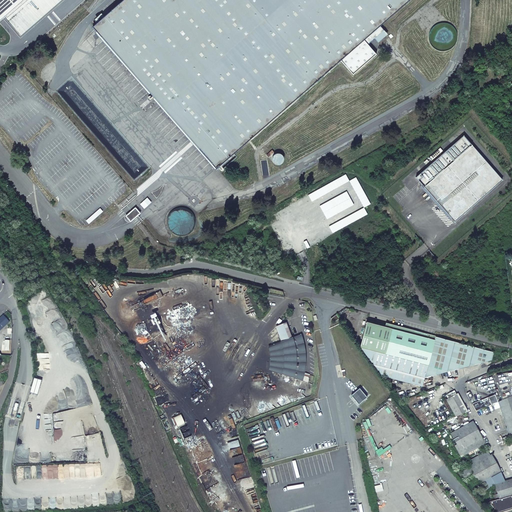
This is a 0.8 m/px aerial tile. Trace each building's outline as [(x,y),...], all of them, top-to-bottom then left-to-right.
[(0,0),(0,20),(23,0),(0,0)] [(408,0),(122,0),(93,26),(217,167),(340,59),(353,74),(376,54),(364,39),(408,0)] [(503,180),(464,136),(416,177),(455,222),(503,180)] [(279,165),(281,164),(283,163),(284,162),(284,160),(285,158),(284,156),(283,155),(282,153),(280,153),(279,152),(277,153),(275,154),(274,152),(272,149),(267,154),(269,156),(273,153),(274,155),(273,156),(272,158),(273,160),(273,161),(274,163),(276,164),(277,165),(279,165)] [(141,213),(135,207),(125,215),(130,221),(141,213)] [(57,313),(62,310),(58,303),(53,306),(54,306),(52,307),(55,313),(57,312),(57,313)] [(0,318),(0,330),(10,322),(3,315),(0,318)] [(385,352),(391,328),(367,322),(360,346),(381,374),(418,384),(421,385),(425,377),(424,377),(381,366),(384,353),(385,352)] [(271,371),(301,381),(302,381),(303,375),(303,374),(304,372),(304,369),(304,368),(305,365),(305,356),(305,354),(304,354),(304,351),(303,343),(302,341),(302,340),(302,339),(302,338),(300,335),(290,339),(285,324),(274,327),(280,343),(270,346),(272,352),(272,356),(273,361),(272,362),(272,365),(272,366),(272,368),(271,371)] [(392,325),(385,352),(384,353),(381,366),(424,377),(425,377),(425,376),(428,364),(435,337),(392,325)] [(425,377),(492,360),(494,352),(435,337),(428,364),(425,376),(425,377)] [(511,371),(496,375),(501,399),(511,395),(511,371)] [(34,378),(30,393),(37,395),(42,380),(34,378)] [(351,396),(358,405),(367,398),(359,389),(351,396)] [(446,400),(456,416),(468,412),(458,394),(446,400)] [(502,414),(511,410),(511,396),(498,401),(502,414)] [(488,397),(476,402),(479,409),(491,404),(488,397)] [(511,440),(511,439),(511,410),(502,414),(511,440)] [(458,452),(482,438),(473,422),(451,434),(457,445),(455,446),(458,452)] [(479,483),(491,477),(501,471),(492,454),(490,455),(487,451),(482,454),(468,462),(470,467),(473,473),(479,483)] [(467,476),(473,473),(470,467),(463,471),(467,476)] [(483,491),(495,485),(495,484),(491,477),(479,483),(483,491)] [(511,495),(511,479),(495,484),(495,485),(497,494),(499,499),(511,495)] [(497,511),(503,511),(511,509),(511,495),(499,499),(496,500),(489,502),(497,511)]
